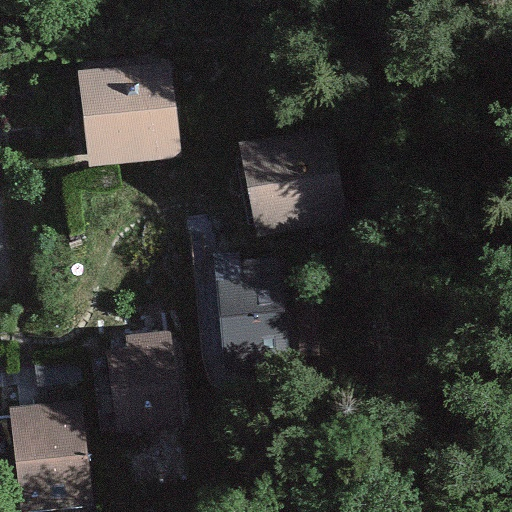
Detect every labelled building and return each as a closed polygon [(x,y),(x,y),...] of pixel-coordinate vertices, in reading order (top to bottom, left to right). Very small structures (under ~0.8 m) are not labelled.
[(102,128),(87,129),(89,154),(105,153),(106,162),(145,157),(146,171),(169,169),(167,155),(177,153),(167,82),(97,91),(102,128)] [(70,89),(7,96),(12,138),(76,131),(70,89)] [(265,204),(257,204),(257,235),(266,234),(308,233),(307,241),(339,240),(335,160),(264,163),(265,204)] [(202,280),(202,293),(207,363),(210,363),(211,388),(280,381),(275,276),(220,279),(202,280)] [(132,361),(113,362),(93,364),(99,435),(119,433),(172,428),(164,344),(130,346),(132,361)] [(11,445),(0,461),(0,484),(15,502),(31,501),(32,507),(85,503),(76,416),(40,420),(41,432),(24,434),(25,444),(11,445)]
